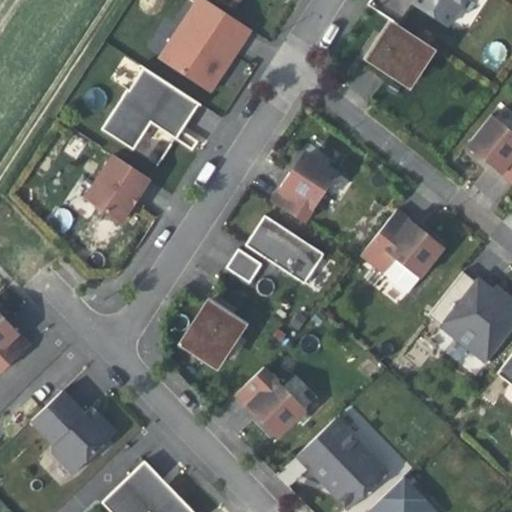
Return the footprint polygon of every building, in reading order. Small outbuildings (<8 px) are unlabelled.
[(250,29),(205,0),(197,0),(159,59),(209,92),(228,62),(250,29)] [(462,0),(411,0),(410,3),(445,27),(462,0)] [(390,24),(366,59),(387,73),(402,83),(425,47),(390,24)] [(432,51),(425,47),(402,83),(408,87),(432,51)] [(142,66),(102,127),(132,147),(150,120),(175,137),(180,130),(187,119),(198,103),(142,66)] [(511,112),(503,104),(494,114),(511,129),(511,112)] [(511,181),(511,132),(490,115),(470,141),(490,157),(486,162),(496,170),(511,181)] [(196,141),(180,130),(175,137),(191,148),(196,141)] [(113,155),(84,199),(120,222),(133,202),(149,178),(113,155)] [(270,201),(303,222),(336,173),(308,155),(298,170),(294,176),(289,173),(270,201)] [(401,203),(366,248),(413,285),(445,245),(424,229),(428,224),(423,220),(401,203)] [(62,234),(76,219),(60,205),(46,221),(62,234)] [(323,254),(264,215),(254,230),(244,245),(303,284),(323,254)] [(261,264),(238,249),(226,267),(249,282),(261,264)] [(476,282),(462,271),(427,315),(441,326),(486,362),(511,329),(511,299),(508,296),(504,300),(496,293),(478,279),(476,282)] [(184,337),(220,360),(243,325),(207,302),(194,322),(184,337)] [(0,323),(0,371),(0,372),(29,345),(17,333),(5,320),(1,325),(0,323)] [(216,367),(220,360),(184,337),(180,344),(216,367)] [(511,353),(496,373),(508,383),(511,382),(511,353)] [(264,367),(235,394),(250,411),(258,419),(263,414),(281,433),(305,410),(264,367)] [(61,391),(30,421),(52,443),(83,413),(61,391)] [(90,407),(87,410),(95,419),(99,416),(96,413),(90,407)] [(87,410),(83,413),(52,443),(51,452),(72,473),(115,432),(99,416),(95,419),(87,410)] [(335,417),(295,455),(312,472),(317,468),(352,504),(387,470),(335,417)] [(110,511),(147,511),(187,511),(190,509),(167,485),(162,490),(151,478),(156,473),(143,461),(101,502),(110,511)] [(347,509),(352,504),(317,468),(312,472),(326,487),(347,509)] [(162,480),(156,473),(151,478),(162,490),(167,485),(162,480)] [(437,511),(403,476),(366,511),(437,511)]
